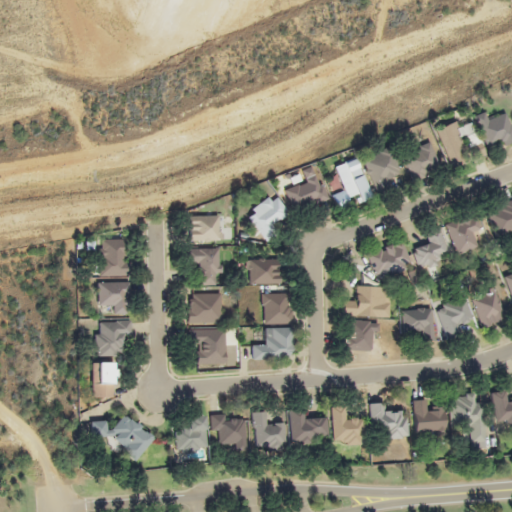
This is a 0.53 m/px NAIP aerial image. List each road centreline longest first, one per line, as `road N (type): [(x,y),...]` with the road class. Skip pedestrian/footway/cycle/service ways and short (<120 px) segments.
road 1 (residential): [(511,357),(434,386),(171,408)]
road 2 (residential): [(394,496),(336,488),(56,506)]
road 3 (residential): [(324,390),(324,250),(511,186)]
road 4 (residential): [(171,408),(164,240)]
